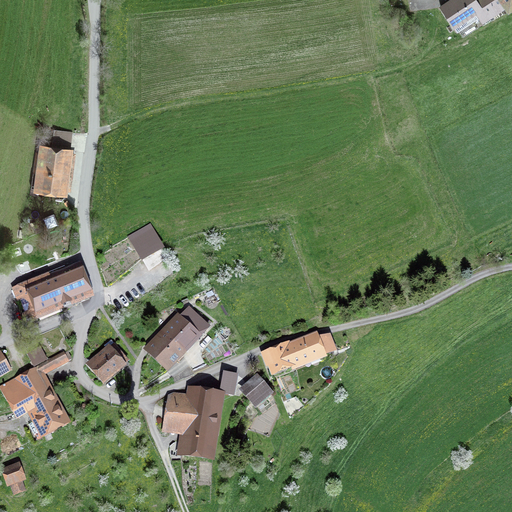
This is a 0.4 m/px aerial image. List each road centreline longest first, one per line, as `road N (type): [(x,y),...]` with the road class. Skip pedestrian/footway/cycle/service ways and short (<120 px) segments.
road 1 (unclassified): [(85,309),(78,381),(98,396),(144,404),(255,355),(415,309),(511,267)]
road 2 (unclassified): [(92,2),(82,241),(99,300),(85,309)]
road 3 (track): [(511,423),(452,471),(421,511)]
